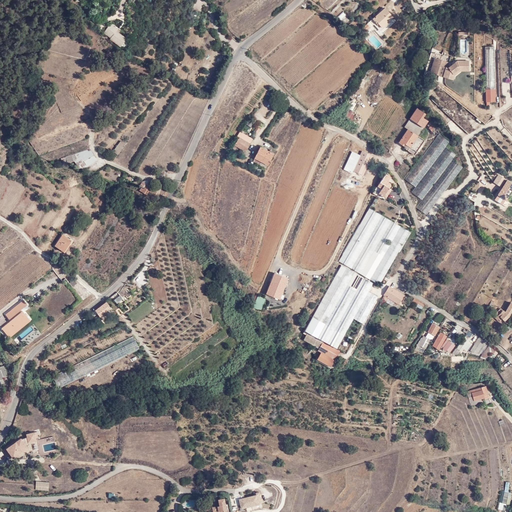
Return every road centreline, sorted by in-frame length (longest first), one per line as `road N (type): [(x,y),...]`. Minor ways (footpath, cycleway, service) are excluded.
road 1 (unclassified): [(239,51),(149,244),(115,286),(30,355),(0,438)]
road 2 (residential): [(511,357),(399,283),(420,232),(391,166),(290,99),(239,51)]
road 3 (residential): [(0,496),(74,493),(127,466),(159,471),(191,491),(233,490)]
